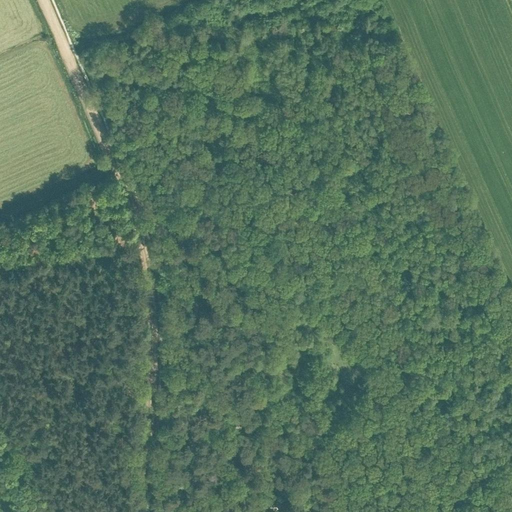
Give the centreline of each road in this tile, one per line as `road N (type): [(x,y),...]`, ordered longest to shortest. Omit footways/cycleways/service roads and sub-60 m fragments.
road 1 (track): [(140,511),(154,320),(148,253),(46,0)]
road 2 (track): [(119,170),(0,221)]
